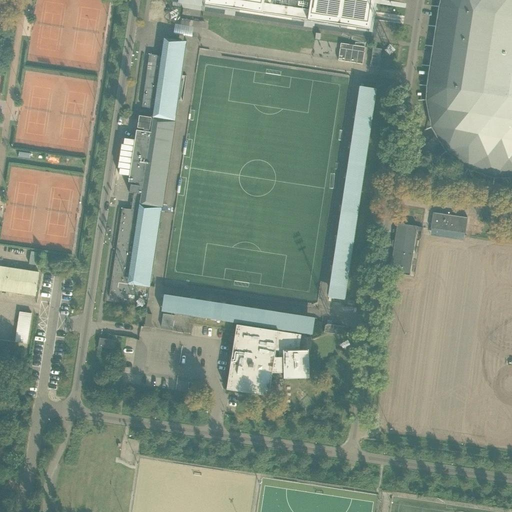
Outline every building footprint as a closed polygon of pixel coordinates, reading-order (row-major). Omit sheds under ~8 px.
[(204,0),(204,5),(356,28),(369,30),(371,16),(373,0),(204,0)] [(433,47),(431,61),(430,66),(422,65),(422,66),(430,67),(427,86),(419,84),(419,85),(427,87),(426,100),(418,100),(418,101),(426,100),(431,127),(423,130),(424,131),(432,128),(446,151),(439,156),(440,157),(446,151),(467,168),(463,175),(464,176),(468,168),(493,177),(492,185),(493,186),(494,177),(511,176),(511,0),(440,0),(439,7),(431,5),(431,6),(439,8),(436,26),(428,25),(428,26),(436,27),(433,46),(425,45),(425,46),(433,47)] [(192,36),(194,27),(175,24),(174,33),(192,36)] [(224,26),(223,36),(233,37),(234,27),(224,26)] [(315,40),(315,46),(324,47),(324,55),(333,55),(333,41),(315,40)] [(154,114),(153,114),(173,117),(174,107),(177,107),(178,100),(180,100),(183,76),(182,75),(183,69),(180,68),(183,48),(185,48),(185,49),(186,49),(187,42),(184,41),(183,45),(164,42),(162,56),(149,54),(141,107),(155,109),(156,100),(160,101),(158,114),(154,114)] [(340,46),(338,61),(362,64),(364,50),(364,47),(340,44),(340,46)] [(369,66),(378,68),(381,49),(372,48),(369,66)] [(376,89),(364,87),(363,87),(363,84),(361,84),(360,87),(356,113),(354,112),(353,118),(355,118),(352,143),(349,142),(348,148),(351,148),(347,173),(345,172),(344,178),(346,178),(342,206),(340,206),(339,211),(341,212),(338,236),(335,236),(334,241),(337,242),(333,266),(331,266),(330,271),(332,272),(328,298),(329,298),(328,301),(330,301),(331,298),(344,300),(376,89)] [(139,116),(137,128),(149,130),(151,118),(139,116)] [(131,210),(122,208),(122,209),(113,268),(109,296),(133,300),(136,282),(148,283),(151,284),(152,277),(149,277),(150,268),(152,258),(154,259),(155,252),(153,251),(156,229),(159,229),(160,222),(157,222),(159,211),(149,210),(150,203),(158,204),(170,125),(168,124),(153,122),(153,123),(151,133),(136,130),(134,140),(124,139),(123,145),(121,144),(121,146),(117,168),(119,168),(118,174),(129,176),(128,182),(135,183),(135,186),(130,185),(129,193),(133,194),(137,194),(135,210),(131,210)] [(430,228),(465,234),(467,218),(432,213),(430,228)] [(389,273),(409,276),(417,227),(396,223),(394,240),(392,240),(391,247),(392,247),(389,273)] [(0,266),(0,291),(35,296),(38,272),(0,266)] [(163,317),(314,342),(317,322),(167,297),(163,317)] [(19,312),(15,342),(27,344),(31,314),(19,312)] [(162,314),(160,327),(172,329),(174,316),(162,314)] [(325,323),(324,327),(323,332),(342,335),(343,326),(325,323)] [(226,390),(229,391),(268,397),(267,373),(271,373),(283,373),(283,379),(308,379),(308,364),(308,351),(308,350),(298,350),(299,347),(300,335),(236,325),(233,341),(233,342),(231,355),(229,369),(226,390)] [(98,347),(113,349),(115,341),(99,338),(98,347)] [(0,352),(13,354),(13,350),(15,342),(0,339),(0,352)]
